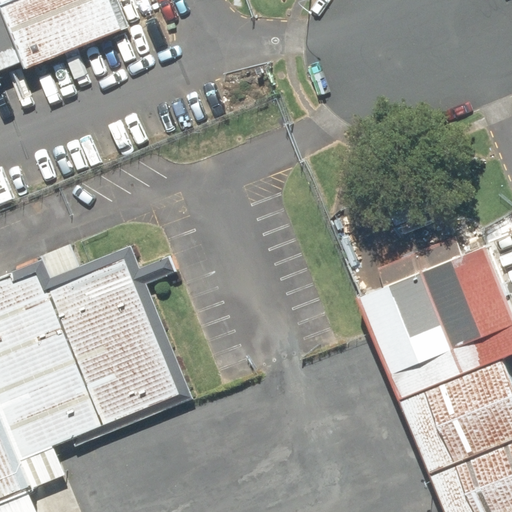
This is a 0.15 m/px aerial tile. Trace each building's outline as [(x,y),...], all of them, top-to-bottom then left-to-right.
[(8,0),(0,0),(0,73),(33,60),(8,0)] [(8,0),(33,60),(36,67),(126,31),(113,0),(8,0)] [(371,289),(414,397),(511,359),(511,291),(492,242),(371,289)] [(0,502),(43,485),(31,453),(188,393),(132,247),(54,277),(47,259),(0,277),(0,502)] [(511,511),(511,359),(414,397),(458,511),(511,511)]
